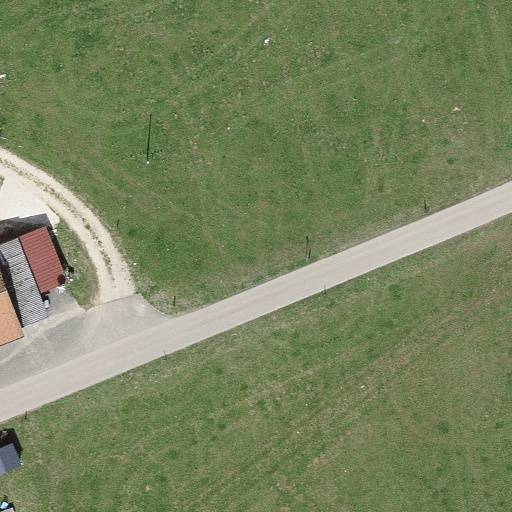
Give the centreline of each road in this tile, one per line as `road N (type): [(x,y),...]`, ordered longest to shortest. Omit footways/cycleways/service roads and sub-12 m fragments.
road 1 (unclassified): [(0,409),(511,201)]
road 2 (track): [(119,358),(112,251),(67,189),(0,157)]
